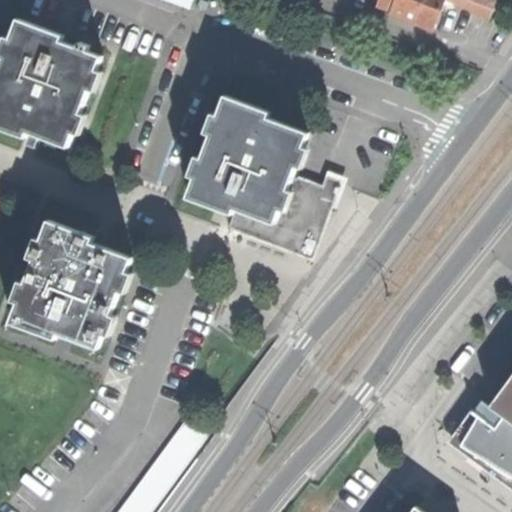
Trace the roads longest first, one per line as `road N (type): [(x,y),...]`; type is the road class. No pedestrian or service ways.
road 1 (residential): [(193,32),(135,214),(192,235),(131,420),(67,511)]
road 2 (primary): [(472,132),(287,367),(187,511)]
road 3 (primary): [(260,511),(511,196)]
road 4 (residential): [(472,132),(193,32)]
road 5 (residential): [(414,457),(511,322)]
